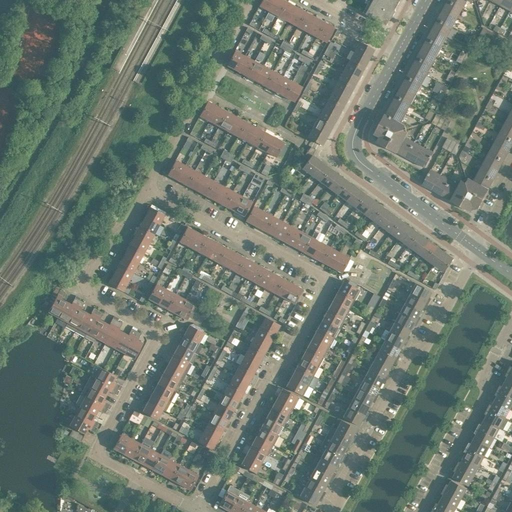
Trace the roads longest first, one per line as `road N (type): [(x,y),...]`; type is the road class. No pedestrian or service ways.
road 1 (residential): [(197,510),(325,279),(145,189)]
road 2 (residential): [(145,189),(80,291),(156,341),(93,454)]
road 3 (residential): [(335,511),(337,490),(410,354),(426,346),(477,249)]
road 4 (tertiary): [(477,249),(353,150),(356,128),(400,46)]
road 5 (residential): [(250,0),(145,189)]
road 6 (residential): [(511,321),(483,371),(484,397),(421,511)]
